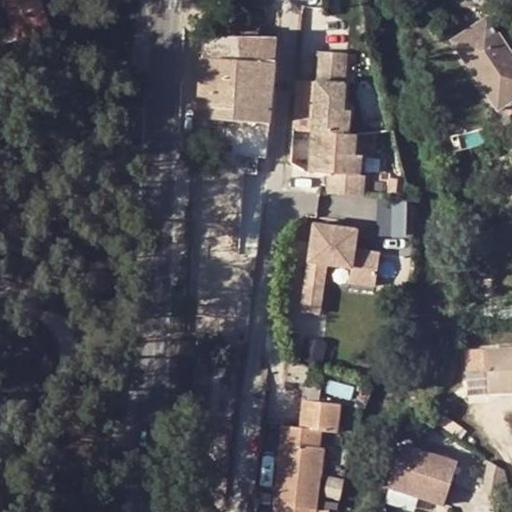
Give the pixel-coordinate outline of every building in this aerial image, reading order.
[(1,0),(16,41),(51,31),(41,0),(1,0)] [(511,62),(479,19),(460,34),(509,99),(511,97),(511,62)] [(497,109),(509,99),(460,34),(448,44),(497,109)] [(263,127),(270,128),(277,43),(204,42),(199,121),(247,126),(240,200),(256,201),(260,159),(263,127)] [(335,59),(315,58),(314,87),(334,88),(335,59)] [(343,88),(344,59),(335,59),(334,88),(343,88)] [(334,88),(314,87),(309,179),(328,179),(327,199),(363,202),(364,182),(359,181),(360,163),(353,163),(354,140),(347,140),(348,117),(342,116),(343,88),(334,88)] [(270,128),(263,127),(260,159),(268,160),(270,128)] [(378,233),(408,233),(408,197),(378,198),(378,233)] [(314,228),(306,283),(326,285),(328,268),(352,272),(350,286),(376,290),(381,257),(355,253),(358,234),(314,228)] [(326,285),(306,283),(301,316),(321,319),(326,285)] [(206,304),(206,322),(219,322),(219,304),(206,304)] [(308,339),(307,355),(325,356),(326,341),(308,339)] [(511,353),(465,356),(468,398),(511,395),(511,353)] [(307,386),(311,369),(290,363),(288,384),(307,386)] [(373,388),(366,386),(361,401),(358,400),(354,410),(365,414),(373,388)] [(281,420),(271,511),(315,511),(315,504),(319,434),(332,435),(334,394),(295,392),(294,418),(281,420)] [(463,470),(405,450),(392,492),(449,511),(463,470)] [(511,491),(509,474),(490,465),(485,497),(511,499),(511,491)]
